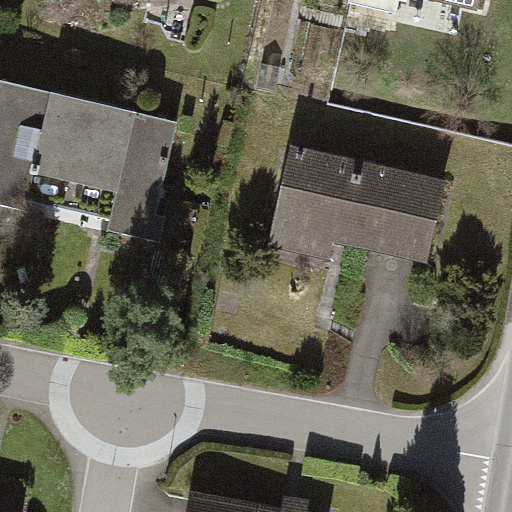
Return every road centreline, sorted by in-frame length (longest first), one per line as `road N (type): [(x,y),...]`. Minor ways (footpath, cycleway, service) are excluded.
road 1 (residential): [(511,463),(128,398)]
road 2 (residential): [(128,398),(0,369)]
